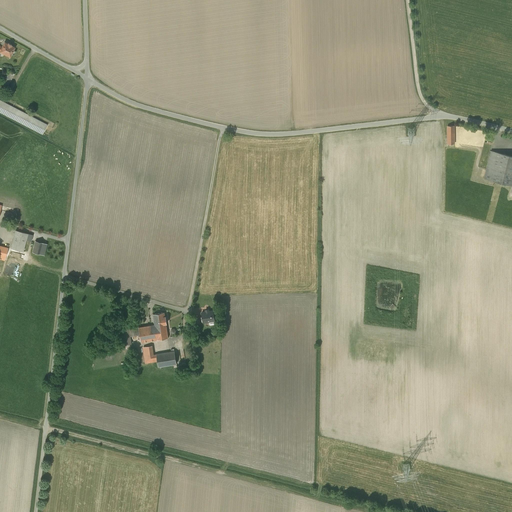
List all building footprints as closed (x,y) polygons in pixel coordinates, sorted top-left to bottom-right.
[(1,45),(0,44),(0,50),(9,56),(15,45),(4,39),(1,45)] [(10,75),(4,85),(9,87),(14,77),(10,75)] [(48,124),(0,99),(0,111),(42,134),(48,124)] [(511,155),(491,151),(487,168),(485,179),(511,185),(511,155)] [(34,235),(16,230),(11,248),(23,252),(27,239),(32,241),(34,235)] [(43,243),(35,241),(32,252),(40,254),(43,243)] [(12,266),(7,262),(1,271),(2,271),(6,274),(7,272),(12,266)] [(213,309),(200,311),(202,323),(215,321),(213,309)] [(155,325),(139,328),(140,335),(141,342),(168,338),(164,312),(153,314),(155,325)] [(140,335),(139,328),(129,329),(130,337),(140,335)] [(130,337),(129,329),(120,331),(122,345),(132,344),(130,337)] [(149,346),(144,347),(146,363),(157,361),(159,367),(173,364),(177,364),(174,351),(150,355),(149,346)]
